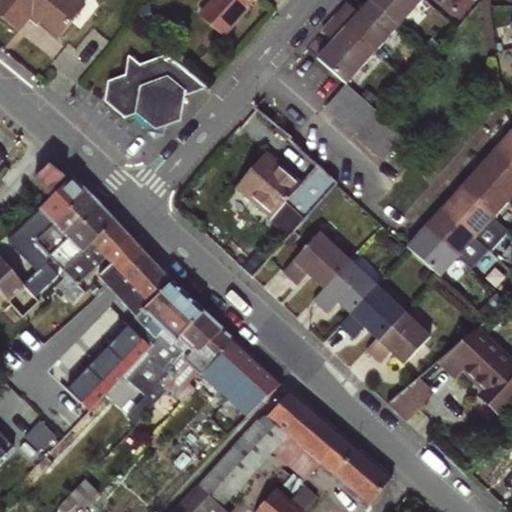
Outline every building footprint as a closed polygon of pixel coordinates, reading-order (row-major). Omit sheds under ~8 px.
[(0,0),(0,17),(19,33),(32,17),(59,38),(85,7),(76,0),(0,0)] [(256,0),(213,0),(200,16),(223,37),(256,0)] [(371,0),(370,1),(400,27),(423,0),(371,0)] [(348,3),(336,17),(376,53),(400,27),(370,1),(359,13),(354,19),(350,14),(355,9),(348,3)] [(359,13),(355,9),(350,14),(354,19),(359,13)] [(334,41),(318,58),(348,85),(376,53),(336,17),(323,31),(329,37),(333,32),(338,37),(334,41)] [(329,37),(334,41),(338,37),(333,32),(329,37)] [(173,49),(168,54),(169,55),(184,67),(188,62),(173,49)] [(390,54),(384,60),(395,70),(401,63),(390,54)] [(184,67),(169,55),(141,65),(130,55),(125,76),(109,81),(105,103),(126,119),(137,115),(157,130),(182,121),(186,96),(208,88),(184,67)] [(331,104),(326,109),(337,118),(358,94),(348,85),(331,104)] [(358,94),(337,118),(347,126),(368,103),(358,94)] [(347,126),(357,135),(377,111),(368,103),(347,126)] [(357,135),(366,143),(387,120),(380,114),(377,111),(357,135)] [(366,143),(376,152),(396,129),(387,120),(366,143)] [(406,138),(396,129),(376,152),(387,161),(406,138)] [(511,131),(496,150),(511,164),(511,131)] [(511,198),(511,164),(496,150),(478,169),(511,199),(511,198)] [(339,185),(317,166),(301,184),(267,153),(236,187),(291,237),(339,185)] [(36,181),(51,193),(67,178),(52,166),(36,181)] [(494,219),(511,199),(478,169),(461,189),(494,219)] [(74,179),(14,236),(28,251),(23,256),(38,272),(25,285),(36,298),(60,276),(47,262),(53,257),(39,242),(45,237),(89,195),(74,179)] [(443,209),(476,239),(494,219),(461,189),(443,209)] [(89,195),(45,237),(58,251),(74,235),(102,209),(89,195)] [(53,257),(66,271),(116,224),(102,209),(74,235),(58,251),(53,257)] [(443,209),(426,228),(459,258),(476,239),(443,209)] [(116,224),(66,271),(80,286),(87,279),(108,260),(129,238),(116,224)] [(459,258),(426,228),(408,247),(442,277),(459,258)] [(308,276),(323,290),(351,261),(321,234),(284,273),(298,286),(304,280),(298,275),(302,270),(308,276)] [(129,238),(108,260),(111,263),(133,242),(129,238)] [(133,242),(111,263),(113,265),(123,275),(109,289),(138,319),(173,285),(133,242)] [(0,318),(4,315),(13,306),(24,319),(41,304),(36,298),(25,285),(0,257),(0,318)] [(338,304),(351,315),(378,287),(351,261),(323,290),(314,300),(329,314),(333,309),(328,303),(332,298),(338,304)] [(298,275),(304,280),(308,276),(302,270),(298,275)] [(65,281),(59,287),(75,304),(87,293),(80,286),(66,271),(65,281)] [(143,428),(171,398),(162,389),(161,388),(163,386),(160,383),(170,373),(167,370),(177,358),(170,351),(204,315),(173,285),(138,319),(158,341),(128,376),(149,396),(129,416),(143,428)] [(378,287),(351,315),(341,325),(355,338),(360,333),(355,328),(359,324),(364,328),(378,341),(405,311),(378,287)] [(480,311),(489,320),(510,303),(498,293),(480,311)] [(328,303),(333,309),(338,304),(332,298),(328,303)] [(13,306),(4,315),(15,328),(24,319),(13,306)] [(432,336),(405,311),(378,341),(368,350),(382,363),(387,358),(382,353),(386,348),(391,353),(405,366),(432,336)] [(181,408),(195,393),(188,387),(198,374),(202,378),(235,344),(204,315),(170,351),(177,358),(167,370),(170,373),(160,383),(163,386),(162,389),(171,398),(181,408)] [(355,328),(360,333),(364,328),(359,324),(355,328)] [(499,415),(511,400),(511,363),(478,330),(440,362),(459,379),(466,372),(487,393),(482,399),(499,415)] [(235,344),(202,378),(247,418),(282,386),(235,344)] [(387,358),(391,353),(386,348),(382,353),(387,358)] [(398,397),(414,411),(432,393),(419,379),(398,397)] [(285,435),(319,464),(368,506),(391,479),(290,393),(200,486),(221,505),(271,450),(285,435)] [(398,397),(389,404),(406,420),(414,411),(398,397)] [(28,434),(42,450),(60,434),(47,419),(28,434)] [(0,456),(12,444),(0,431),(0,456)] [(285,435),(271,450),(305,479),(319,464),(285,435)] [(101,494),(87,480),(72,496),(86,510),(101,494)] [(227,511),(221,505),(200,486),(176,511),(227,511)] [(304,486),(290,502),(301,511),(305,511),(318,498),(304,486)] [(301,511),(290,502),(275,490),(254,511),(301,511)]
